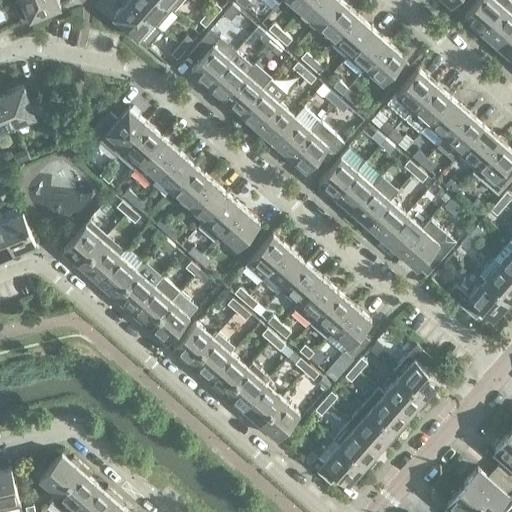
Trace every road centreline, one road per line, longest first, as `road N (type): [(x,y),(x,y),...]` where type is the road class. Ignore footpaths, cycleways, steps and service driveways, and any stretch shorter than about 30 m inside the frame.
road 1 (residential): [(0,56),(25,46),(132,65),(391,292),(425,302),(503,368)]
road 2 (residential): [(319,511),(46,271),(35,264),(0,276)]
road 3 (residential): [(170,511),(82,433),(0,443)]
road 4 (residential): [(377,511),(503,368)]
road 5 (residential): [(395,0),(511,102)]
